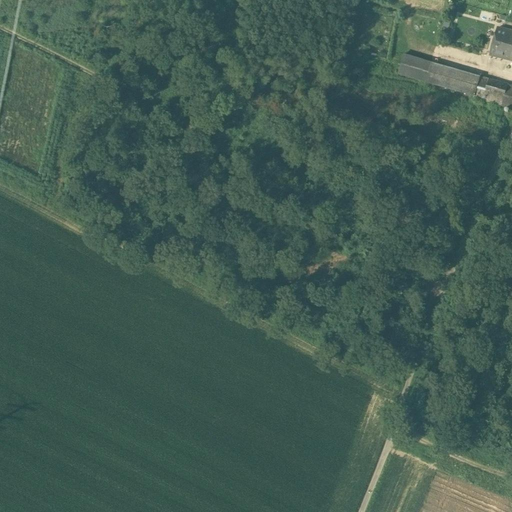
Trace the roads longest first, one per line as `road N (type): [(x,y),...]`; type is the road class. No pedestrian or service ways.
road 1 (track): [(442,295),(151,108),(0,25)]
road 2 (residential): [(360,511),(458,250),(511,135)]
road 3 (track): [(396,423),(511,474)]
